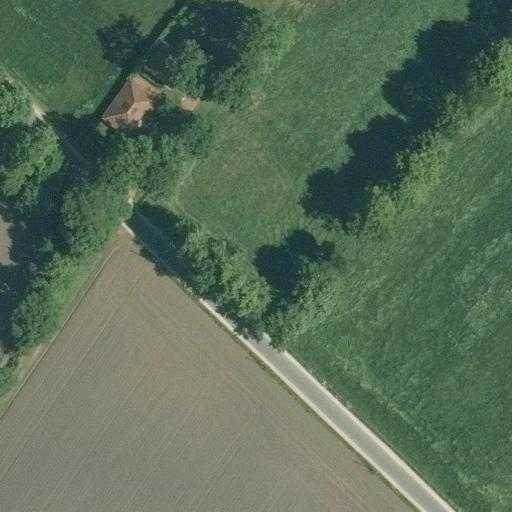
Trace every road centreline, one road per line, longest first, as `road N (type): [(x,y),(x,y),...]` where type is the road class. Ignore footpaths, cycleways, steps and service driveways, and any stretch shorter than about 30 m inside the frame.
road 1 (unclassified): [(446,511),(0,82)]
road 2 (track): [(0,405),(130,207)]
